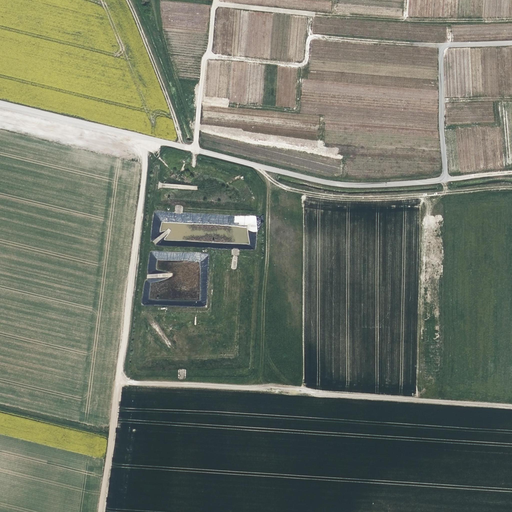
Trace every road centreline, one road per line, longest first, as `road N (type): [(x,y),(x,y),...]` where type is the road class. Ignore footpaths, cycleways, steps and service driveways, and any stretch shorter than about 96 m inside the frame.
road 1 (unclassified): [(193,150),(343,184),(444,179),(439,44),(511,42)]
road 2 (track): [(511,406),(117,376)]
road 3 (track): [(100,511),(139,213)]
road 4 (track): [(511,187),(336,198),(284,188),(258,166)]
road 5 (track): [(208,55),(296,63),(308,33),(439,44)]
road 6 (track): [(308,33),(310,12),(511,17)]
road 7 (unclassified): [(216,2),(193,150)]
road 8 (unclassified): [(0,104),(141,138)]
